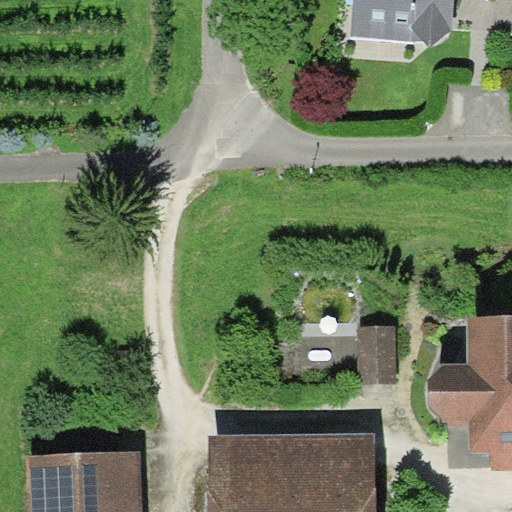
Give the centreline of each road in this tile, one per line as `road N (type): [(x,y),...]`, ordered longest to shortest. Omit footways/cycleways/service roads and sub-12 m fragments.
road 1 (residential): [(511,145),(212,145)]
road 2 (track): [(212,145),(0,168)]
road 3 (unclassified): [(213,0),(212,145)]
